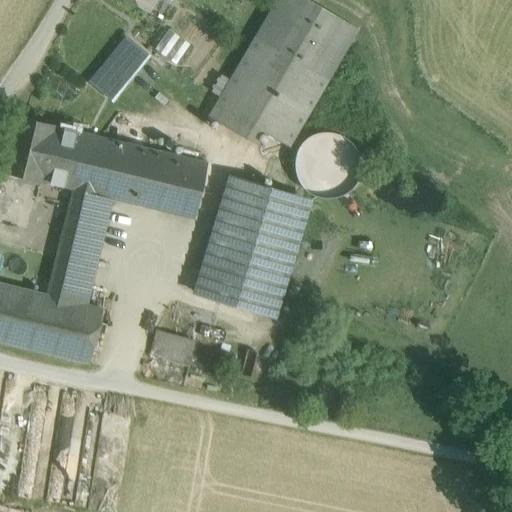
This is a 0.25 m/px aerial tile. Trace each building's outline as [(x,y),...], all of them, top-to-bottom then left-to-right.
[(130,0),(146,9),(151,0),(169,0),(170,0),(130,0)] [(307,0),(277,0),(209,117),(251,143),(259,130),(288,146),(357,29),(307,0)] [(154,47),(175,62),(190,42),(170,27),(154,47)] [(127,40),(93,84),(111,99),(137,66),(153,79),(162,68),(127,40)] [(211,109),(214,102),(211,95),(204,92),(197,95),(194,102),(197,110),(204,113),(211,109)] [(87,134),(53,126),(53,125),(16,116),(2,173),(39,182),(40,181),(73,189),(87,134)] [(359,177),(361,164),(358,151),(351,140),(340,133),(327,131),(314,133),(303,141),(295,152),(293,165),(296,178),(303,189),(314,196),(327,198),(340,196),(351,188),(359,177)] [(206,164),(87,134),(73,189),(112,199),(193,219),(206,164)] [(283,194),(228,177),(205,254),(260,271),(283,194)] [(112,199),(73,189),(56,259),(47,296),(86,305),(112,199)] [(260,271),(248,308),(274,316),(309,202),(283,194),(260,271)] [(260,271),(205,254),(194,292),(248,308),(260,271)] [(102,309),(86,305),(47,296),(17,288),(0,284),(0,342),(88,364),(90,359),(102,309)] [(196,341),(156,331),(149,356),(189,367),(196,341)] [(89,494),(89,464),(21,464),(21,465),(0,465),(0,496),(85,497),(85,494),(89,494)]
